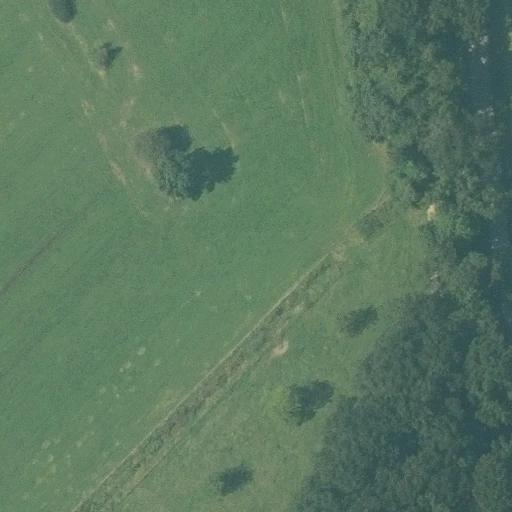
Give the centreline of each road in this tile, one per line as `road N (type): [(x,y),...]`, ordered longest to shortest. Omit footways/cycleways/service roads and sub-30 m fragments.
road 1 (unclassified): [(511,321),(472,0)]
road 2 (track): [(413,0),(429,210)]
road 3 (track): [(430,356),(408,414),(350,511)]
